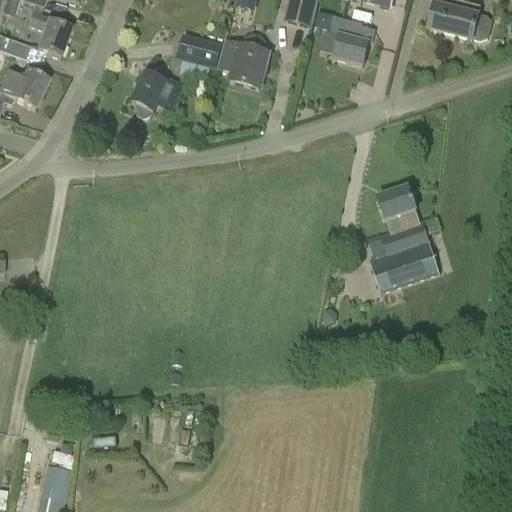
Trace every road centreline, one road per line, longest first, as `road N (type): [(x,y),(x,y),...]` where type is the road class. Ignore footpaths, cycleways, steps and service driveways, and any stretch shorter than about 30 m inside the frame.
road 1 (residential): [(44,156),(77,169),(230,154),(511,77)]
road 2 (residential): [(44,156),(71,119),(115,0)]
